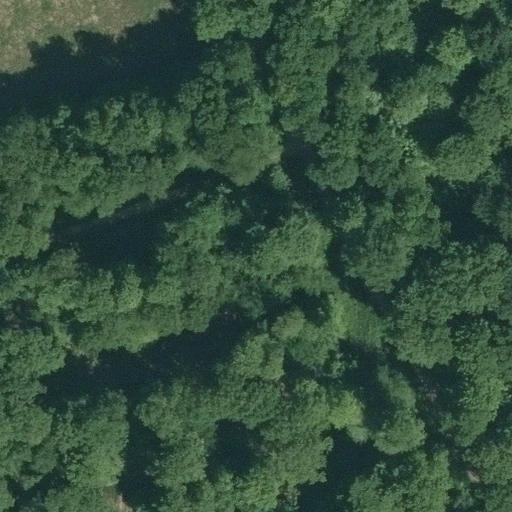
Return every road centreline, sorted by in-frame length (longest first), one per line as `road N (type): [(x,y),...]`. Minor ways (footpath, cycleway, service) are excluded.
road 1 (track): [(236,0),(495,511)]
road 2 (track): [(305,146),(0,258)]
